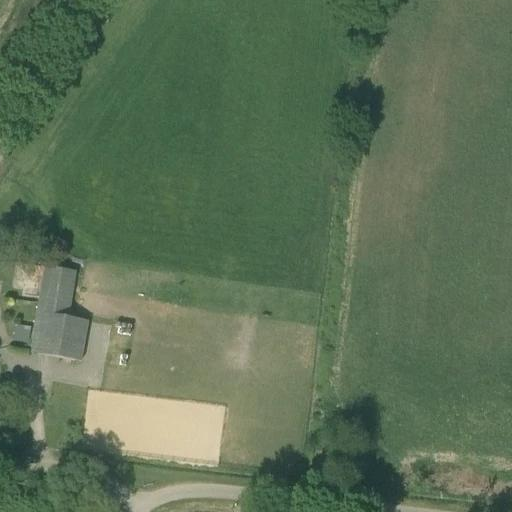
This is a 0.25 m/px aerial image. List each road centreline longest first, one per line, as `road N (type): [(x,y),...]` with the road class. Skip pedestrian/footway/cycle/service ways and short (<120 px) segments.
road 1 (unclassified): [(384,511),(174,492),(132,507)]
road 2 (unclassified): [(132,507),(86,472),(0,463)]
